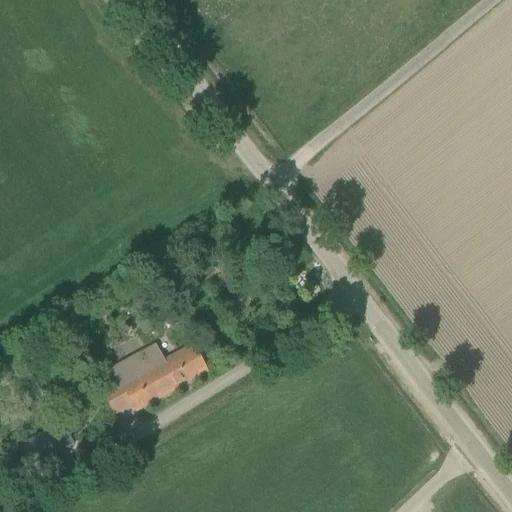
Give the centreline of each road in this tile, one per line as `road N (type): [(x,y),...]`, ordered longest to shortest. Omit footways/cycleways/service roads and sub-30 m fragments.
road 1 (unclassified): [(2,511),(357,297)]
road 2 (unclassified): [(272,185),(490,0)]
road 3 (unclassified): [(511,494),(357,297)]
road 4 (unclassified): [(272,185),(130,0)]
road 5 (unclassified): [(357,297),(272,185)]
